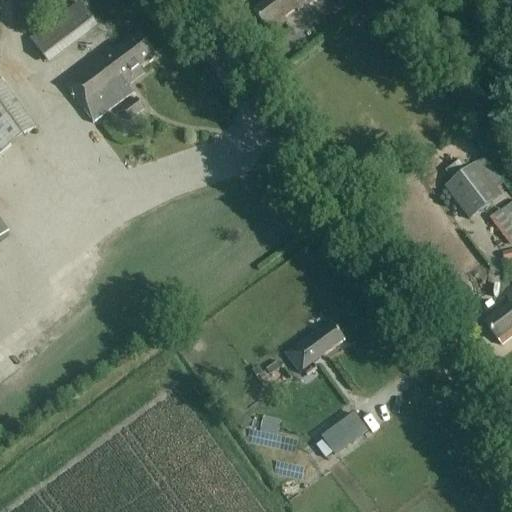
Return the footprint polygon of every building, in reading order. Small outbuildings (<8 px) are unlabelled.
[(300,12),(314,0),(267,0),(252,12),(269,35),(286,22),(284,19),(297,9),(300,12)] [(79,2),(29,40),(48,66),(98,28),(79,2)] [(131,96),(126,88),(143,75),(140,70),(154,60),(137,36),(104,60),(101,55),(62,84),(92,125),(131,96)] [(0,83),(0,155),(34,129),(0,83)] [(130,121),(145,111),(136,99),(122,110),(130,121)] [(444,188),(470,221),(501,198),(502,197),(497,190),(477,164),(476,163),(468,170),(460,160),(444,173),(452,182),(444,188)] [(511,204),(500,214),(511,229),(511,204)] [(0,243),(9,237),(0,224),(0,243)] [(502,346),(511,338),(511,293),(507,298),(511,305),(485,324),(502,346)] [(314,333),(285,355),(300,375),(344,342),(332,326),(317,337),(314,333)] [(277,362),(266,371),(270,376),(281,368),(277,362)] [(354,415),(321,439),(335,457),(367,433),(354,415)]
